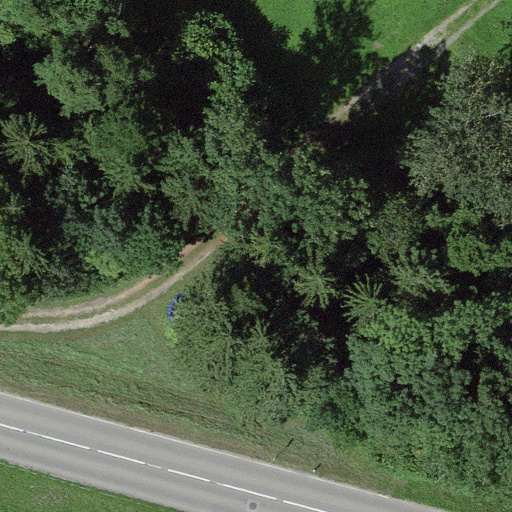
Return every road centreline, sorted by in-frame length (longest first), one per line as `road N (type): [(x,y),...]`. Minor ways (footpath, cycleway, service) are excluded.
road 1 (track): [(490,0),(177,267),(108,311),(0,317)]
road 2 (secondary): [(317,511),(0,426)]
